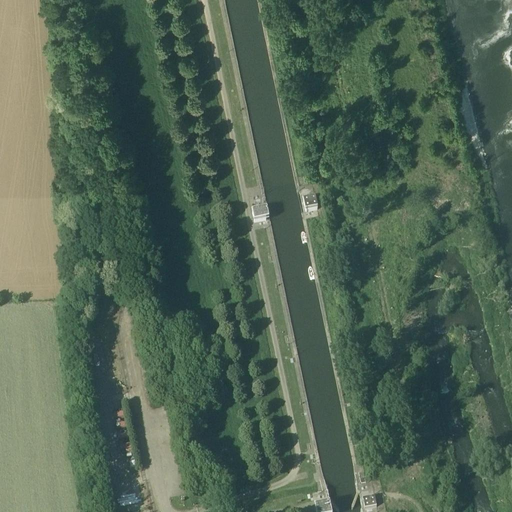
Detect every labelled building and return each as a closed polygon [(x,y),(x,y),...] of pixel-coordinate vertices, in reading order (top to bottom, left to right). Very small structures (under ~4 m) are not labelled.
[(315,201),(304,203),(306,213),(317,211),(315,201)] [(264,211),(252,213),(254,223),(266,221),(264,211)] [(95,331),(114,334),(117,305),(98,303),(95,331)] [(110,385),(112,397),(125,395),(116,343),(101,346),(103,355),(97,356),(102,386),(110,385)] [(135,482),(138,505),(126,507),(126,511),(148,511),(145,481),(135,482)] [(374,498),(363,500),(365,510),(377,508),(374,498)]
